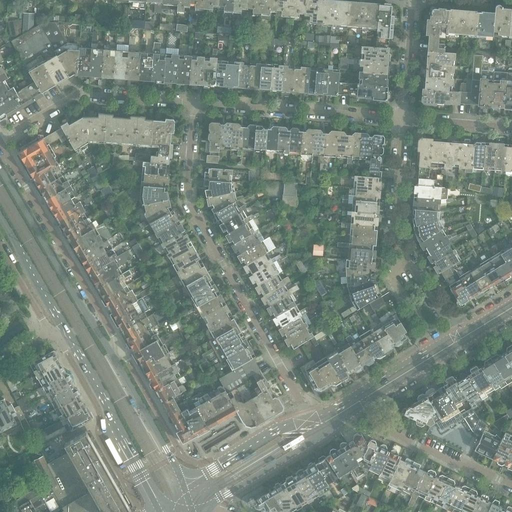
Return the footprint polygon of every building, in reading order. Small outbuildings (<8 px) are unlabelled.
[(162,6),(162,8),(177,9),(178,3),(178,0),(162,0),(162,2),(162,6)] [(177,9),(177,10),(184,11),(185,5),(189,5),(190,3),(189,0),(178,0),(178,3),(177,9)] [(204,0),(204,8),(213,8),(213,4),(218,5),(218,0),(204,0)] [(218,0),(218,5),(225,5),(224,9),(233,10),(233,0),(218,0)] [(233,0),(233,10),(241,10),(242,7),(247,7),(247,0),(233,0)] [(247,0),(247,7),(253,8),(253,11),(261,12),(262,9),(262,0),(247,0)] [(261,12),(261,19),(269,19),(270,9),(276,10),(276,0),(262,0),(262,9),(261,12)] [(276,0),(276,10),(282,10),(282,13),(290,14),(291,11),(291,0),(276,0)] [(291,0),(291,11),(290,14),(299,15),(299,12),(305,12),(306,0),(291,0)] [(306,0),(305,12),(305,15),(311,15),(310,21),(316,22),(317,0),(306,0)] [(317,0),(316,22),(317,19),(324,20),(324,23),(331,24),(332,1),(324,0),(317,0)] [(331,24),(330,30),(346,31),(346,25),(348,2),(332,1),(331,24)] [(348,2),(346,25),(361,26),(363,3),(348,2)] [(363,3),(361,26),(377,28),(379,4),(363,3)] [(376,38),(375,47),(388,48),(389,38),(392,38),(392,29),(392,24),(393,24),(394,16),(391,15),(391,5),(379,5),(379,4),(377,28),(377,31),(381,32),(381,38),(376,38)] [(494,12),(493,31),(498,32),(498,35),(508,36),(510,9),(502,8),(502,6),(501,6),(501,7),(501,6),(500,5),(499,5),(497,5),(496,5),(496,6),(495,7),(494,12)] [(448,10),(431,8),(430,20),(427,20),(426,34),(429,34),(439,35),(439,30),(446,31),(448,10)] [(464,11),(448,10),(446,31),(446,33),(462,34),(464,11)] [(479,12),(464,11),(462,34),(477,35),(479,12)] [(479,12),(477,35),(492,36),(493,31),(494,12),(494,13),(479,12)] [(24,14),(23,31),(28,31),(32,29),(33,15),(24,14)] [(37,14),(36,26),(39,25),(45,21),(45,14),(37,14)] [(7,22),(10,37),(21,35),(18,20),(7,22)] [(130,20),(129,28),(131,28),(137,29),(137,21),(130,20)] [(45,21),(39,25),(69,77),(74,74),(77,74),(80,45),(67,44),(53,22),(45,21)] [(28,31),(25,33),(55,85),(69,77),(39,25),(36,26),(32,29),(28,31)] [(25,33),(11,42),(27,68),(29,72),(35,82),(43,97),(44,96),(42,93),(55,85),(25,33)] [(429,34),(428,51),(428,52),(444,53),(445,44),(444,44),(444,37),(439,36),(439,35),(429,34)] [(129,52),(127,78),(131,78),(133,80),(137,80),(138,79),(139,79),(141,53),(134,52),(135,37),(130,37),(129,52)] [(153,54),(151,80),(156,80),(156,83),(164,83),(166,57),(166,49),(160,49),(160,43),(154,43),(153,54)] [(80,45),(77,74),(82,75),(84,76),(87,76),(89,75),(90,75),(92,44),(91,49),(80,48),(80,45)] [(92,44),(90,75),(94,76),(96,77),(100,77),(101,76),(102,76),(104,50),(96,50),(97,44),(96,44),(92,44)] [(362,46),(361,52),(362,52),(361,59),(390,61),(390,60),(389,60),(390,54),(388,54),(388,48),(375,47),(362,46)] [(166,57),(164,83),(171,84),(171,82),(176,82),(178,58),(178,49),(166,48),(166,49),(166,57)] [(104,50),(102,76),(107,77),(108,78),(112,78),(114,77),(116,51),(104,50)] [(116,51),(114,77),(119,78),(121,79),(124,79),(126,78),(127,78),(129,52),(116,51)] [(424,63),(424,64),(427,64),(450,66),(451,60),(454,60),(455,54),(444,53),(428,52),(428,56),(425,56),(425,63),(424,63)] [(12,57),(15,63),(16,62),(17,65),(22,62),(17,53),(12,57)] [(141,53),(139,79),(144,79),(145,81),(149,81),(151,80),(153,54),(141,53)] [(474,55),(474,67),(482,68),(483,56),(475,55),(474,55)] [(176,82),(176,84),(184,85),(184,83),(189,83),(189,85),(191,59),(191,56),(185,56),(185,59),(178,58),(176,82)] [(191,59),(189,85),(197,86),(197,84),(202,84),(201,86),(202,86),(204,60),(204,57),(198,57),(198,60),(191,59)] [(204,60),(202,86),(209,87),(209,85),(215,85),(216,61),(217,58),(210,57),(210,60),(204,60)] [(347,70),(348,58),(340,58),(339,69),(347,70)] [(361,59),(360,71),(389,73),(388,73),(389,67),(387,66),(387,65),(387,62),(390,62),(390,61),(361,59)] [(216,61),(215,85),(217,85),(217,86),(218,87),(225,88),(227,64),(221,63),(221,61),(216,61)] [(227,64),(225,88),(232,89),(234,87),(234,86),(237,87),(239,62),(234,62),(234,64),(227,64)] [(239,62),(237,87),(240,87),(241,89),(248,90),(250,65),(243,65),(243,62),(239,62)] [(250,65),(248,90),(254,90),(256,89),(256,88),(259,88),(261,64),(257,64),(257,66),(250,65)] [(261,64),(259,88),(262,89),(263,91),(270,91),(272,67),(266,67),(266,64),(261,64)] [(426,77),(449,79),(450,73),(453,73),(454,67),(450,66),(427,64),(427,69),(424,69),(424,76),(423,76),(423,77),(426,77)] [(272,67),(270,91),(277,92),(278,90),(281,90),(283,65),(280,65),(279,68),(272,67)] [(283,65),(281,90),(284,90),(284,91),(286,93),(292,93),(294,69),(287,68),(288,66),(283,65)] [(294,69),(292,93),(299,94),(301,92),(304,92),(306,67),(301,67),(301,69),(294,69)] [(306,67),(304,92),(306,92),(306,93),(308,94),(315,95),(316,71),(310,70),(310,67),(306,67)] [(474,67),(472,81),(481,82),(482,71),(482,68),(474,67)] [(316,71),(315,95),(321,95),(323,94),(323,93),(326,93),(328,69),(324,68),(324,71),(316,71)] [(328,69),(326,93),(329,94),(330,96),(336,97),(337,97),(338,83),(339,72),(332,72),(332,69),(328,69)] [(360,71),(359,78),(363,78),(362,84),(388,86),(387,86),(388,79),(386,79),(386,74),(389,74),(389,73),(360,71)] [(481,82),(478,105),(484,105),(483,108),(490,108),(490,109),(491,109),(494,73),(487,73),(487,71),(482,71),(481,82)] [(494,73),(491,109),(492,109),(492,108),(499,109),(499,107),(504,107),(506,80),(506,73),(494,72),(494,73)] [(504,107),(503,110),(505,110),(505,109),(511,110),(511,108),(511,107),(511,73),(506,73),(506,80),(504,107)] [(422,88),(422,90),(448,92),(449,85),(452,85),(453,80),(449,79),(426,77),(426,82),(423,82),(423,87),(422,88)] [(26,81),(18,86),(21,90),(27,87),(28,86),(26,81)] [(470,104),(478,105),(481,82),(472,81),(472,86),(471,94),(470,104)] [(0,121),(43,96),(43,97),(35,82),(28,86),(27,87),(21,90),(17,93),(0,102),(0,121)] [(338,83),(337,97),(337,94),(364,96),(363,99),(372,99),(372,100),(384,100),(386,98),(387,98),(387,87),(388,87),(388,86),(362,84),(345,83),(338,83)] [(0,102),(17,93),(14,88),(9,91),(6,86),(0,89),(0,102)] [(459,93),(448,92),(422,90),(422,100),(424,103),(434,104),(434,105),(435,105),(436,104),(444,105),(445,102),(458,104),(459,93)] [(98,117),(85,116),(83,117),(88,140),(103,141),(106,114),(98,113),(98,117)] [(106,114),(103,141),(115,142),(115,145),(120,145),(122,118),(113,117),(113,115),(106,114)] [(122,118),(120,145),(125,145),(125,143),(136,144),(138,117),(130,116),(130,118),(124,118),(122,118)] [(67,122),(60,126),(62,128),(68,138),(68,137),(74,147),(88,140),(83,117),(69,125),(67,122)] [(138,117),(136,144),(152,145),(154,120),(145,120),(145,117),(138,117)] [(154,120),(152,145),(159,145),(160,143),(170,144),(171,133),(173,133),(174,121),(173,119),(165,119),(165,121),(155,120),(154,120)] [(219,148),(221,126),(221,125),(219,123),(211,122),(209,124),(207,139),(209,141),(210,141),(210,151),(218,152),(219,148)] [(230,149),(232,124),(226,123),(224,125),(224,126),(221,126),(219,148),(230,149)] [(242,149),(244,128),(240,127),(240,126),(238,124),(232,124),(230,149),(237,149),(237,156),(241,156),(242,149)] [(254,150),(256,126),(250,125),(248,127),(248,128),(244,128),(242,149),(254,150)] [(265,151),(267,130),(263,129),(263,128),(261,126),(256,126),(254,150),(265,151)] [(277,152),(279,127),(273,127),(271,129),(271,130),(267,130),(265,151),(277,152)] [(279,127),(277,152),(288,153),(289,142),(290,131),(286,131),(287,130),(285,128),(279,127)] [(61,128),(55,132),(59,138),(61,142),(68,138),(62,128),(61,128)] [(289,142),(288,153),(300,154),(301,143),(301,132),(298,132),(298,131),(296,129),(292,128),(290,130),(290,131),(289,142)] [(301,143),(300,154),(312,155),(313,130),(308,130),(306,131),(306,133),(301,132),(301,143)] [(323,156),(325,134),(321,134),(321,133),(320,131),(313,130),(312,155),(318,155),(318,163),(320,163),(323,163),(323,156)] [(323,156),(323,163),(326,163),(328,164),(329,156),(335,157),(337,132),(330,131),(328,133),(328,134),(325,134),(323,156)] [(17,154),(17,156),(19,161),(21,161),(23,160),(25,161),(26,162),(24,163),(27,167),(39,160),(37,156),(49,149),(51,148),(48,144),(59,138),(55,132),(42,139),(41,138),(39,137),(35,140),(34,142),(35,143),(26,148),(25,147),(23,146),(19,149),(18,151),(19,152),(18,153),(19,153),(17,154)] [(337,132),(335,157),(347,158),(348,136),(346,136),(346,134),(344,132),(337,132)] [(358,158),(360,134),(355,133),(353,135),(352,136),(348,136),(347,158),(358,158)] [(360,134),(358,158),(365,159),(365,164),(367,164),(367,170),(369,170),(372,138),(368,137),(368,136),(366,134),(360,134)] [(369,170),(369,171),(378,171),(379,166),(382,166),(384,139),(381,135),(373,135),(372,136),(372,138),(369,170)] [(418,151),(417,160),(419,161),(419,163),(418,173),(418,179),(428,180),(429,164),(431,139),(422,138),(421,139),(419,141),(418,141),(418,150),(417,150),(417,151),(418,151)] [(431,139),(429,164),(438,165),(438,167),(444,168),(446,143),(441,142),(441,140),(432,139),(432,138),(431,138),(431,139)] [(446,143),(444,168),(452,168),(452,166),(458,166),(461,140),(459,140),(459,142),(451,141),(451,143),(446,143)] [(461,140),(458,166),(466,167),(465,171),(472,171),(472,166),(473,144),(473,145),(468,145),(468,142),(462,142),(462,141),(461,140)] [(473,144),(472,166),(479,166),(479,168),(483,168),(484,146),(482,146),(482,145),(480,143),(475,142),(473,144)] [(151,156),(151,162),(169,163),(169,159),(171,159),(173,144),(170,144),(160,143),(159,145),(158,156),(151,156)] [(484,146),(483,168),(488,169),(488,167),(494,168),(496,144),(489,143),(487,145),(487,146),(484,146)] [(496,144),(494,168),(501,168),(501,170),(505,170),(507,148),(504,147),(503,145),(496,144)] [(57,163),(49,149),(37,156),(39,160),(27,167),(27,168),(29,167),(30,169),(29,171),(28,172),(27,174),(30,178),(32,179),(33,178),(57,163)] [(82,164),(76,153),(73,155),(79,166),(82,164)] [(143,174),(168,176),(169,164),(169,163),(151,162),(150,162),(143,162),(143,166),(144,166),(143,174)] [(38,189),(62,175),(58,170),(61,169),(57,163),(33,178),(36,182),(34,183),(34,185),(36,189),(38,189)] [(205,168),(204,180),(229,182),(231,182),(231,170),(205,168)] [(90,178),(97,174),(94,169),(88,172),(88,174),(89,175),(90,178)] [(141,185),(167,188),(168,176),(143,174),(143,181),(141,181),(141,185)] [(45,199),(70,185),(67,180),(65,182),(62,175),(38,189),(39,191),(38,193),(40,196),(42,196),(43,196),(45,199)] [(84,177),(89,186),(94,183),(91,178),(89,175),(84,177)] [(100,179),(98,175),(91,178),(94,183),(95,185),(97,190),(107,184),(106,183),(101,182),(100,180),(100,179)] [(343,175),(343,178),(350,179),(354,179),(353,188),(355,188),(380,190),(381,178),(369,177),(350,175),(345,175),(343,175)] [(413,198),(414,198),(414,197),(416,198),(440,200),(445,200),(447,200),(447,188),(442,188),(442,181),(428,180),(418,179),(417,185),(415,185),(415,186),(414,188),(414,191),(415,193),(417,193),(416,197),(414,197),(414,196),(413,196),(413,198)] [(204,180),(204,186),(206,198),(232,192),(234,191),(232,182),(231,182),(229,182),(204,180)] [(284,183),(283,196),(296,196),(296,183),(288,183),(284,182),(284,183)] [(73,190),(70,185),(45,199),(48,204),(47,204),(46,206),(48,210),(50,210),(50,211),(74,197),(71,191),(73,190)] [(114,194),(109,185),(100,190),(106,199),(114,194)] [(144,205),(169,199),(167,191),(167,188),(141,185),(140,196),(143,196),(144,205)] [(493,187),(492,195),(493,195),(500,197),(502,197),(503,189),(493,187)] [(341,195),(341,199),(342,199),(352,200),(354,200),(379,202),(380,190),(355,188),(353,188),(353,195),(341,195)] [(232,192),(206,198),(208,205),(209,205),(213,214),(214,213),(235,201),(236,200),(234,191),(232,192)] [(90,196),(83,201),(85,205),(93,200),(90,196)] [(283,196),(282,205),(295,206),(296,196),(283,196)] [(78,203),(74,197),(50,211),(51,212),(51,214),(53,217),(54,218),(56,217),(58,221),(82,207),(80,202),(78,203)] [(412,209),(412,210),(439,212),(440,204),(440,200),(416,198),(416,201),(414,201),(413,203),(413,206),(414,208),(414,209),(412,209)] [(150,223),(172,210),(171,207),(169,199),(144,205),(146,213),(144,214),(150,223)] [(342,199),(342,203),(352,204),(352,212),(354,212),(378,214),(379,202),(354,200),(352,200),(342,199)] [(235,201),(214,213),(215,214),(215,216),(219,224),(220,224),(220,223),(241,212),(242,211),(240,207),(236,200),(235,201)] [(85,211),(82,207),(58,221),(61,225),(59,226),(59,228),(61,231),(63,231),(63,232),(86,218),(83,213),(85,211)] [(172,210),(150,223),(152,227),(153,226),(157,233),(178,221),(172,210)] [(412,218),(412,220),(414,226),(439,220),(441,219),(439,212),(412,210),(412,213),(413,215),(415,215),(415,218),(412,218)] [(241,212),(220,223),(220,224),(221,225),(221,226),(225,235),(226,234),(247,222),(248,221),(252,219),(259,215),(257,213),(252,216),(252,215),(246,218),(242,211),(241,212)] [(354,212),(352,212),(351,216),(353,216),(353,224),(377,226),(378,214),(354,212)] [(315,213),(314,220),(323,221),(324,213),(315,213)] [(86,218),(63,232),(64,233),(63,235),(65,238),(67,239),(68,238),(70,242),(95,228),(92,223),(90,224),(86,218)] [(247,222),(226,234),(227,235),(227,237),(231,245),(232,245),(252,233),(254,232),(259,229),(252,219),(248,221),(247,222)] [(439,220),(414,226),(415,233),(417,238),(417,239),(419,243),(440,230),(441,229),(444,228),(443,225),(442,225),(439,220)] [(163,243),(183,231),(183,229),(180,224),(178,221),(157,233),(155,234),(158,238),(159,237),(163,243)] [(95,228),(70,242),(71,243),(70,243),(69,245),(71,250),(74,250),(76,249),(77,250),(78,251),(89,246),(91,250),(107,241),(112,238),(103,223),(95,228)] [(341,223),(341,227),(350,228),(350,236),(352,236),(376,238),(377,226),(353,224),(351,224),(341,223)] [(477,225),(473,229),(478,235),(484,230),(480,226),(477,225)] [(492,227),(486,230),(490,238),(496,234),(492,227)] [(440,230),(419,243),(420,243),(420,244),(420,245),(422,248),(424,249),(425,248),(427,252),(425,253),(425,252),(425,253),(448,239),(452,238),(456,236),(457,235),(455,233),(450,235),(446,236),(444,237),(440,230)] [(183,231),(163,243),(161,244),(163,248),(165,247),(169,254),(189,242),(189,241),(189,239),(184,231),(183,231)] [(258,239),(254,232),(252,233),(232,245),(233,245),(232,247),(237,256),(238,255),(260,242),(258,239)] [(337,242),(337,247),(375,250),(376,238),(352,236),(350,236),(349,243),(337,242)] [(137,244),(134,239),(128,242),(131,247),(135,245),(137,244)] [(448,239),(425,253),(425,254),(426,254),(425,253),(428,252),(430,255),(428,256),(428,258),(430,261),(431,262),(432,263),(431,263),(431,264),(453,251),(448,244),(450,243),(448,239)] [(81,266),(108,251),(112,249),(107,241),(91,250),(89,246),(78,251),(77,252),(79,257),(81,256),(82,257),(82,259),(81,260),(79,263),(81,266)] [(175,264),(196,252),(190,241),(189,242),(169,254),(167,255),(169,258),(170,257),(175,264)] [(243,266),(244,265),(264,254),(266,253),(268,251),(262,241),(260,242),(238,255),(238,256),(238,258),(243,266)] [(138,244),(132,247),(138,258),(142,255),(144,254),(138,244)] [(314,246),(313,257),(323,257),(323,246),(314,246)] [(348,260),(374,262),(375,250),(351,248),(350,256),(348,256),(348,260)] [(503,249),(499,252),(501,254),(511,272),(511,249),(511,248),(504,252),(503,249)] [(453,251),(431,264),(432,264),(434,263),(436,265),(434,267),(433,267),(436,271),(438,272),(439,273),(440,272),(452,266),(455,263),(459,261),(455,255),(456,254),(454,250),(453,251)] [(108,251),(81,266),(84,270),(86,271),(87,270),(91,277),(103,270),(101,266),(113,259),(117,256),(115,253),(111,255),(108,251)] [(122,274),(118,267),(126,263),(127,258),(129,256),(126,251),(117,256),(113,259),(101,266),(103,270),(91,277),(91,278),(93,277),(94,279),(94,280),(92,281),(91,283),(94,288),(96,288),(97,288),(122,274)] [(196,252),(175,264),(178,270),(177,272),(179,275),(201,262),(196,252)] [(266,253),(264,254),(244,265),(244,266),(244,268),(249,276),(250,276),(270,264),(272,263),(270,260),(266,253)] [(511,272),(501,254),(490,260),(504,282),(510,277),(509,275),(511,272)] [(489,258),(479,264),(480,267),(492,285),(495,283),(496,285),(498,285),(504,282),(490,260),(489,258)] [(301,262),(300,261),(300,260),(295,262),(301,274),(306,271),(304,267),(301,262)] [(374,262),(348,260),(346,260),(346,272),(341,272),(341,277),(346,277),(373,274),(374,262)] [(255,287),(256,286),(277,275),(278,274),(282,271),(276,261),(272,263),(270,264),(250,276),(250,277),(250,279),(255,287)] [(201,262),(179,275),(181,279),(182,278),(186,285),(207,273),(201,262)] [(455,263),(452,266),(460,279),(471,298),(475,296),(476,297),(477,298),(483,294),(470,273),(465,276),(463,274),(459,267),(458,267),(455,263)] [(452,266),(440,272),(445,280),(452,276),(455,282),(449,286),(451,290),(450,291),(451,293),(453,294),(455,297),(454,298),(455,300),(457,300),(456,303),(458,306),(458,307),(461,307),(462,307),(465,305),(466,302),(465,302),(471,298),(460,279),(452,266)] [(480,267),(470,273),(483,294),(489,291),(489,289),(488,288),(492,285),(480,267)] [(207,273),(186,285),(190,292),(189,293),(191,297),(192,296),(213,284),(207,273)] [(125,279),(122,274),(97,288),(99,290),(97,291),(98,295),(100,298),(102,299),(103,300),(112,294),(126,286),(123,280),(125,279)] [(277,275),(256,286),(256,287),(256,289),(261,297),(262,297),(282,285),(284,284),(290,281),(288,278),(282,281),(278,274),(277,275)] [(373,274),(346,277),(346,285),(349,294),(376,284),(374,278),(373,274)] [(140,284),(143,290),(152,285),(148,279),(140,284)] [(319,280),(313,281),(321,296),(327,293),(319,280)] [(198,306),(219,295),(220,294),(215,286),(213,285),(213,284),(192,296),(196,302),(194,303),(197,307),(198,306)] [(282,285),(262,297),(262,298),(262,300),(266,307),(290,294),(288,291),(284,284),(282,285)] [(354,306),(341,314),(344,318),(381,296),(378,291),(376,284),(349,294),(351,301),(354,306)] [(153,285),(139,293),(142,298),(156,290),(153,285)] [(129,292),(126,286),(112,294),(103,300),(102,302),(104,305),(106,306),(108,305),(110,309),(134,296),(131,291),(129,292)] [(115,321),(138,308),(146,304),(142,298),(139,293),(134,296),(110,309),(112,313),(111,314),(110,316),(112,320),(114,320),(115,321)] [(290,294),(266,307),(266,308),(267,307),(268,308),(268,310),(272,318),(294,306),(295,305),(294,301),(296,300),(292,293),(290,294)] [(219,295),(198,306),(202,312),(200,313),(202,317),(204,317),(225,305),(221,296),(219,295)] [(381,298),(369,305),(373,311),(373,312),(385,305),(381,298)] [(168,309),(175,305),(173,301),(170,302),(168,299),(163,302),(168,309)] [(138,308),(115,321),(115,322),(115,323),(116,327),(118,327),(120,327),(122,331),(146,318),(143,313),(149,309),(146,304),(138,308)] [(225,305),(204,317),(208,323),(206,324),(208,328),(231,315),(227,307),(225,306),(225,305)] [(294,306),(272,318),(273,318),(274,319),(274,321),(278,329),(301,316),(305,314),(308,312),(306,309),(300,312),(295,305),(294,306)] [(371,316),(376,323),(379,321),(375,313),(371,316)] [(301,316),(278,329),(279,328),(280,329),(279,331),(284,339),(305,327),(307,326),(320,319),(318,315),(309,321),(305,314),(301,316)] [(231,315),(208,328),(210,331),(211,330),(216,338),(237,325),(231,315)] [(381,324),(394,345),(395,346),(397,347),(402,344),(402,342),(402,341),(406,338),(402,333),(405,331),(400,323),(397,325),(392,316),(381,324)] [(127,343),(150,330),(147,323),(149,322),(146,318),(122,331),(124,335),(123,336),(122,338),(124,341),(126,341),(127,343)] [(177,318),(173,321),(179,329),(183,327),(177,318)] [(394,345),(381,324),(370,330),(385,354),(391,351),(392,349),(391,347),(394,345)] [(237,325),(216,338),(219,344),(218,345),(220,349),(243,336),(237,325)] [(305,327),(284,339),(285,339),(285,340),(285,341),(291,351),(310,339),(313,337),(311,333),(307,326),(305,327)] [(134,353),(158,339),(155,334),(153,335),(150,330),(127,343),(127,345),(129,348),(131,349),(132,348),(134,353)] [(324,330),(313,337),(316,341),(327,334),(324,330)] [(385,354),(370,330),(359,337),(373,359),(376,357),(377,358),(379,358),(385,354)] [(373,360),(373,359),(359,337),(357,333),(351,337),(350,335),(345,338),(348,344),(362,365),(365,363),(366,364),(368,365),(372,362),(373,360)] [(328,336),(334,345),(336,343),(331,334),(328,336)] [(243,336),(220,349),(222,353),(223,352),(227,359),(248,347),(247,346),(247,344),(243,336)] [(310,339),(314,347),(318,345),(316,341),(313,337),(310,339)] [(158,339),(134,353),(133,353),(132,355),(135,360),(137,360),(139,359),(141,360),(142,362),(153,356),(155,361),(167,354),(158,339)] [(197,347),(192,339),(187,342),(192,350),(197,347)] [(348,344),(337,351),(350,372),(354,370),(355,371),(357,372),(361,369),(362,365),(348,344)] [(511,344),(506,348),(506,351),(507,352),(503,354),(511,369),(511,344)] [(232,370),(252,358),(255,357),(250,349),(249,348),(248,347),(227,359),(231,365),(230,367),(232,370)] [(207,355),(214,351),(212,348),(201,354),(203,358),(204,357),(207,355)] [(54,351),(29,364),(36,376),(60,362),(58,359),(59,356),(56,352),(54,351)] [(217,355),(215,351),(214,351),(207,355),(210,359),(217,355)] [(337,351),(326,358),(341,382),(347,378),(347,376),(347,375),(350,372),(337,351)] [(143,363),(141,364),(143,368),(145,368),(146,369),(145,370),(143,371),(142,373),(145,377),(147,378),(148,377),(149,378),(173,365),(167,354),(155,361),(153,356),(142,362),(143,363)] [(192,354),(182,359),(185,363),(194,357),(192,354)] [(511,378),(511,369),(503,354),(499,356),(499,355),(496,354),(490,358),(507,385),(511,381),(511,380),(511,379),(511,378)] [(203,358),(196,361),(199,366),(206,361),(204,357),(203,358)] [(232,370),(217,378),(223,388),(237,413),(242,422),(243,423),(244,424),(245,425),(247,426),(248,427),(249,427),(251,427),(256,425),(266,420),(251,394),(245,384),(246,383),(248,376),(252,373),(259,370),(252,358),(232,370)] [(313,360),(328,386),(332,384),(333,385),(335,385),(341,382),(326,358),(316,364),(313,360)] [(480,368),(478,369),(490,388),(492,391),(498,387),(500,390),(507,385),(490,358),(484,362),(483,364),(484,366),(480,368)] [(306,364),(300,368),(314,394),(317,392),(319,395),(326,390),(325,388),(328,386),(313,360),(306,364)] [(66,374),(60,362),(36,376),(42,387),(66,374)] [(173,365),(149,378),(151,382),(150,383),(149,385),(152,389),(153,390),(155,389),(156,390),(177,378),(179,377),(177,372),(178,371),(174,364),(173,365)] [(467,376),(481,400),(486,397),(484,392),(490,388),(478,369),(477,367),(475,366),(470,370),(469,371),(471,374),(467,376)] [(187,373),(191,380),(197,377),(192,370),(187,373)] [(259,370),(252,373),(259,386),(275,414),(282,410),(283,407),(278,398),(274,397),(262,376),(259,370)] [(66,374),(42,387),(48,397),(72,384),(70,382),(71,381),(72,379),(69,374),(66,373),(66,374)] [(481,400),(467,376),(466,375),(463,374),(459,376),(460,376),(459,379),(460,380),(460,381),(456,383),(466,398),(472,408),(474,411),(478,409),(477,406),(476,405),(482,401),(481,400)] [(4,378),(10,389),(16,386),(10,375),(4,378)] [(466,398),(456,383),(453,377),(451,376),(445,380),(445,381),(446,384),(443,386),(457,408),(462,405),(460,402),(466,398)] [(154,391),(154,393),(156,397),(158,398),(159,397),(163,403),(172,397),(186,390),(183,384),(180,384),(177,378),(156,390),(154,391)] [(55,409),(79,397),(79,396),(80,394),(77,389),(75,388),(74,389),(72,384),(48,397),(55,409)] [(275,414),(259,386),(254,388),(256,391),(251,394),(266,420),(275,414)] [(463,418),(473,432),(481,436),(483,432),(482,432),(485,426),(479,419),(474,411),(472,408),(461,415),(457,408),(443,386),(435,391),(434,389),(431,388),(426,392),(425,394),(425,395),(440,420),(435,422),(440,430),(453,422),(454,424),(463,418)] [(237,413),(223,388),(221,389),(220,387),(217,389),(218,391),(208,397),(207,394),(203,397),(218,424),(237,413)] [(201,393),(191,398),(196,407),(197,410),(208,429),(218,424),(203,397),(201,393)] [(402,411),(402,412),(402,413),(403,413),(403,414),(407,416),(408,416),(416,420),(415,422),(416,424),(421,427),(423,426),(424,424),(429,426),(435,422),(440,420),(425,395),(424,394),(422,394),(417,397),(417,399),(418,401),(411,405),(410,407),(408,409),(406,408),(406,409),(405,409),(404,409),(403,409),(402,409),(402,410),(402,411)] [(85,408),(79,397),(55,409),(61,420),(85,408)] [(172,397),(163,403),(170,416),(168,417),(168,419),(170,423),(172,423),(173,422),(178,430),(177,431),(176,433),(182,442),(184,443),(196,436),(187,420),(186,421),(181,412),(172,397)] [(0,432),(10,427),(11,430),(21,425),(20,421),(25,418),(22,412),(20,408),(19,406),(13,408),(11,405),(8,407),(4,399),(3,400),(0,401),(0,432)] [(26,404),(20,408),(22,412),(29,408),(26,404)] [(196,407),(189,412),(187,408),(181,412),(186,421),(187,420),(196,436),(208,429),(197,410),(196,407)] [(85,408),(61,420),(50,426),(54,433),(65,426),(68,432),(91,419),(93,417),(90,413),(88,414),(85,408)] [(503,426),(498,421),(492,425),(500,432),(503,426)] [(54,433),(50,426),(44,430),(47,436),(54,433)] [(36,427),(31,430),(33,434),(34,435),(39,432),(36,427)] [(66,453),(46,464),(57,484),(51,488),(63,508),(64,511),(128,511),(131,511),(120,492),(86,431),(85,432),(64,444),(66,446),(63,448),(66,453)] [(475,450),(493,459),(502,441),(498,440),(495,435),(494,437),(483,432),(481,436),(475,450)] [(502,441),(493,459),(496,460),(496,461),(497,464),(501,466),(504,465),(504,464),(505,465),(511,449),(511,435),(505,433),(502,441)] [(347,445),(355,459),(359,464),(360,466),(364,472),(365,470),(361,455),(368,442),(363,440),(363,438),(361,435),(357,434),(354,436),(353,440),(353,441),(347,445)] [(371,463),(379,447),(375,445),(376,444),(375,441),(372,439),(369,440),(368,442),(361,455),(365,470),(364,472),(366,476),(368,470),(371,463)] [(355,459),(347,445),(346,443),(343,442),(340,444),(339,447),(340,449),(337,451),(349,470),(350,472),(354,470),(360,466),(359,464),(355,459)] [(379,447),(371,463),(368,470),(374,472),(379,474),(390,452),(386,451),(387,449),(386,446),(383,445),(380,446),(379,446),(379,447)] [(349,470),(337,451),(336,449),(333,449),(330,450),(329,454),(330,455),(326,457),(338,477),(339,479),(343,476),(342,474),(349,470)] [(390,451),(390,452),(379,474),(378,477),(389,482),(400,460),(401,458),(397,456),(398,454),(397,454),(396,451),(394,450),(390,451)] [(42,456),(34,460),(46,486),(48,489),(51,488),(57,484),(46,464),(42,456)] [(315,464),(327,483),(338,477),(326,457),(326,458),(325,457),(323,456),(318,458),(318,461),(319,462),(315,464)] [(400,491),(413,462),(407,459),(406,459),(404,462),(400,460),(389,482),(388,485),(400,491)] [(327,483),(315,464),(314,462),(313,462),(314,462),(312,463),(311,462),(308,464),(308,466),(307,467),(306,467),(307,469),(304,471),(319,495),(330,489),(327,483)] [(413,462),(400,491),(411,496),(413,493),(423,471),(418,469),(420,466),(420,465),(413,462)] [(319,495),(304,471),(303,468),(302,469),(301,469),(300,469),(299,470),(298,470),(297,471),(297,472),(296,472),(295,473),(296,475),(293,477),(308,502),(319,495)] [(427,473),(423,471),(413,493),(411,496),(407,504),(412,506),(418,495),(424,498),(435,476),(436,474),(435,472),(430,470),(427,471),(427,473)] [(308,502),(293,477),(291,475),(285,479),(285,482),(282,484),(297,509),(308,502)] [(435,503),(447,478),(442,475),(439,476),(438,478),(435,476),(424,498),(435,503)] [(447,509),(457,487),(453,485),(454,483),(453,481),(447,478),(435,503),(447,509)] [(291,511),(297,509),(282,484),(281,482),(280,483),(279,483),(278,483),(274,485),(274,486),(273,487),(274,489),(271,491),(283,511),(291,511)] [(46,486),(38,491),(40,494),(48,489),(46,486)] [(452,511),(458,511),(470,488),(464,486),(461,487),(461,489),(457,487),(447,509),(452,511)] [(358,488),(358,491),(369,497),(370,493),(362,489),(359,487),(358,487),(358,488)] [(37,488),(16,501),(19,506),(30,500),(40,494),(38,491),(38,490),(37,488)] [(48,489),(40,494),(50,511),(64,511),(63,508),(51,488),(48,489)] [(283,511),(271,491),(269,488),(270,491),(255,501),(254,498),(252,498),(248,500),(248,502),(250,505),(252,506),(254,505),(256,508),(259,509),(260,508),(262,511),(263,511),(262,511),(283,511)] [(472,511),(479,497),(476,496),(477,494),(476,491),(470,488),(458,511),(472,511)] [(50,511),(40,494),(30,500),(36,511),(50,511)] [(360,494),(358,499),(364,502),(367,497),(360,494)] [(383,495),(380,502),(385,505),(389,498),(383,495)] [(486,511),(491,503),(489,502),(487,501),(488,499),(487,497),(483,495),(480,496),(479,497),(472,511),(486,511)] [(368,497),(366,502),(376,507),(378,502),(368,497)] [(36,511),(30,500),(19,506),(22,511),(36,511)] [(491,503),(486,511),(500,511),(502,508),(498,506),(499,502),(494,500),(492,502),(491,502),(491,503)]
